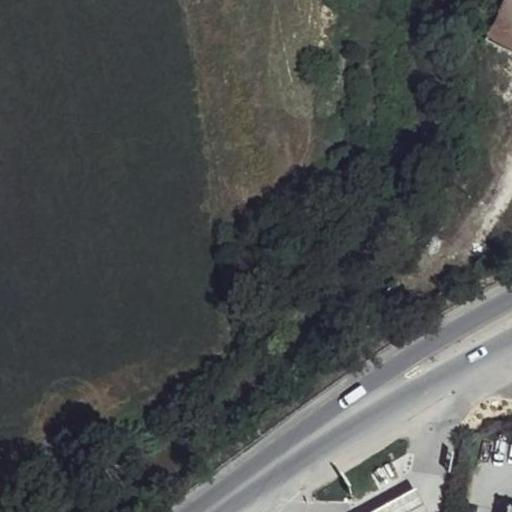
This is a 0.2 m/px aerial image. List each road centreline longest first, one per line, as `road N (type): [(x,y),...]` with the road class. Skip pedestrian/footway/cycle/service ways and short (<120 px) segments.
road 1 (secondary): [(208,511),(387,386)]
road 2 (secondary): [(511,309),(387,386)]
road 3 (secondary): [(387,386),(511,343)]
